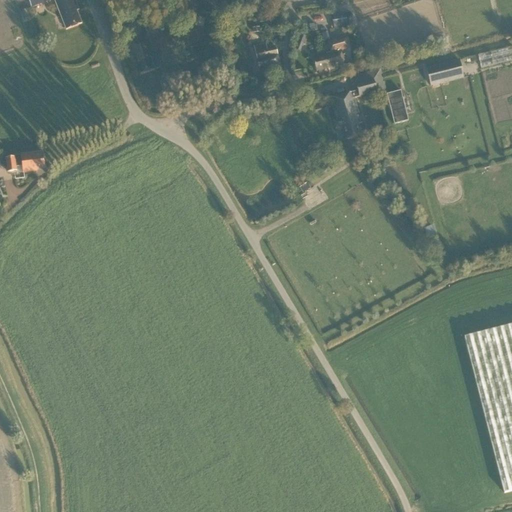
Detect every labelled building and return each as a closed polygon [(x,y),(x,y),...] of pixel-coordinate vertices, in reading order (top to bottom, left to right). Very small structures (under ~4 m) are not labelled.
[(50,2),(49,0),(26,0),(30,9),(50,2)] [(54,0),(66,31),(81,25),(76,12),(78,11),(74,0),(54,0)] [(185,0),(173,0),(178,18),(189,15),(185,0)] [(30,18),(26,10),(21,12),(24,20),(30,18)] [(333,28),(347,26),(353,25),(350,12),(345,13),(331,16),(333,28)] [(204,40),(201,27),(189,31),(192,43),(204,40)] [(171,48),(168,35),(159,37),(160,40),(150,43),(153,53),(171,48)] [(331,70),(345,66),(341,51),(348,49),(345,37),(326,42),(330,54),(312,59),(316,73),(330,69),(331,70)] [(152,57),(146,40),(128,45),(133,58),(135,57),(141,74),(154,70),(153,69),(161,67),(157,56),(152,57)] [(300,52),(303,44),(297,42),(294,50),(300,52)] [(267,49),(266,44),(254,47),(260,71),(280,66),(275,47),(267,49)] [(511,47),(481,54),(484,68),(511,61),(511,47)] [(426,68),(430,87),(464,79),(459,60),(426,68)] [(355,70),(353,63),(345,65),(347,73),(355,70)] [(352,93),(330,99),(336,121),(333,122),(335,129),(342,128),(345,141),(361,137),(355,115),(358,114),(354,99),(367,96),(377,93),(386,90),(380,69),(353,76),(356,84),(355,85),(357,92),(352,93)] [(402,126),(395,97),(381,101),(388,130),(402,126)] [(22,166),(23,175),(37,173),(36,170),(44,169),(42,153),(14,157),(15,158),(6,160),(8,173),(16,171),(15,167),(22,166)] [(303,193),(310,188),(307,182),(299,187),(303,193)] [(427,228),(433,248),(443,245),(437,225),(427,228)] [(511,325),(463,338),(504,495),(511,493),(511,325)]
